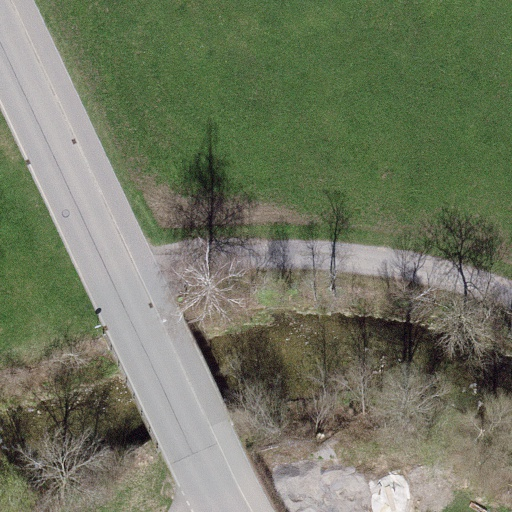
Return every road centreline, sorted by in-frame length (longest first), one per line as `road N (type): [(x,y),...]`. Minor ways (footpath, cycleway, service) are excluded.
road 1 (residential): [(0,39),(226,511)]
road 2 (track): [(114,283),(200,255),(360,257),(511,300)]
